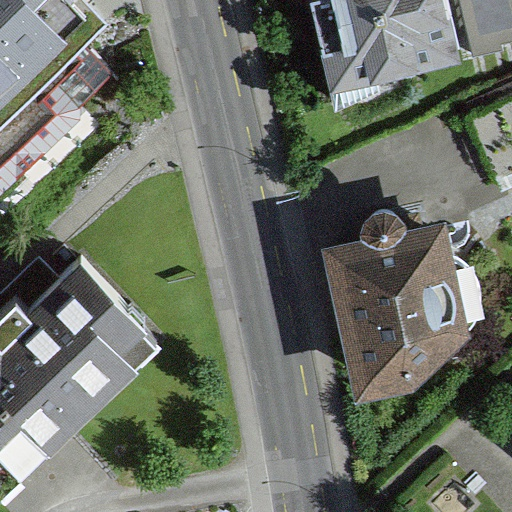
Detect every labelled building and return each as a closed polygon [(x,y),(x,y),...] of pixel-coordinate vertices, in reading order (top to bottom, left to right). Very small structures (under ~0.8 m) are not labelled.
[(0,0),(0,169),(99,76),(76,52),(117,13),(104,0),(0,0)] [(466,0),(307,0),(330,100),(482,66),(466,0)] [(511,106),(479,113),(491,178),(511,173),(511,106)] [(457,236),(348,257),(374,393),(434,382),(475,332),(457,236)] [(0,314),(0,480),(10,490),(161,337),(85,262),(16,331),(0,314)]
